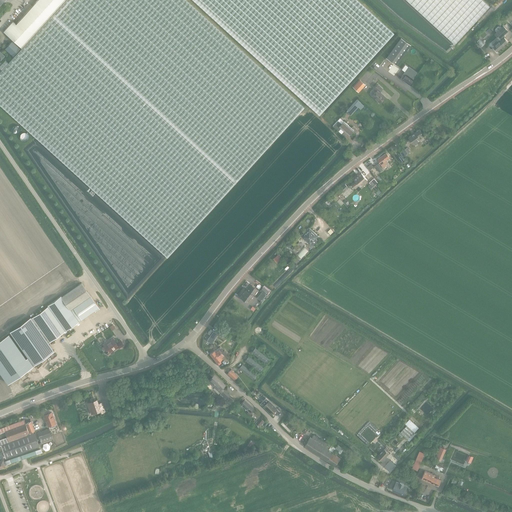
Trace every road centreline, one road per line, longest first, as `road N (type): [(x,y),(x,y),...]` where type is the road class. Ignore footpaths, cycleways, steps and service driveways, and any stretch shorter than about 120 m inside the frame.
road 1 (unclassified): [(186,342),(326,186),(511,50)]
road 2 (unclassified): [(431,511),(299,447),(186,342)]
road 3 (unclassified): [(149,363),(0,143)]
road 4 (unclassified): [(0,414),(149,363)]
